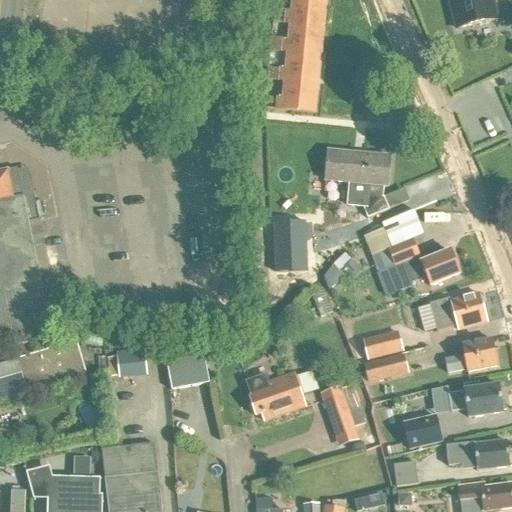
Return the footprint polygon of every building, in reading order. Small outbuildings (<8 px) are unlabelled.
[(286,13),(284,25),(289,26),(323,29),(326,1),(317,0),(292,0),(291,14),(286,13)] [(449,0),(457,31),(497,22),(491,0),(449,0)] [(283,42),(282,54),(287,55),(320,58),(323,29),(289,26),(288,42),(283,42)] [(280,71),(279,83),(284,83),(318,86),(320,58),(287,55),(285,71),(280,71)] [(277,99),(276,112),(315,116),(318,86),(284,83),(282,100),(277,99)] [(368,207),(363,209),(368,221),(389,212),(384,200),(383,200),(384,189),(388,189),(391,160),(329,154),(326,184),(370,188),(368,207)] [(0,349),(51,339),(50,334),(60,332),(33,196),(23,190),(20,191),(16,170),(0,172),(0,349)] [(296,230),(274,230),(273,253),(296,254),(296,230)] [(430,288),(459,277),(450,253),(418,266),(415,259),(419,257),(414,244),(372,261),(378,276),(396,268),(396,269),(404,266),(411,285),(427,279),(430,288)] [(480,296),(451,304),(450,300),(429,305),(436,333),(456,328),(457,331),(487,324),(480,296)] [(428,334),(407,338),(409,350),(430,346),(428,334)] [(465,358),(445,362),(447,375),(467,371),(468,374),(497,368),(491,341),(463,347),(465,358)] [(0,365),(0,401),(25,394),(26,396),(86,378),(75,343),(0,365)] [(118,380),(147,378),(145,355),(116,357),(116,359),(106,360),(107,379),(118,378),(118,380)] [(166,364),(171,393),(209,386),(204,357),(166,364)] [(404,358),(364,367),(368,387),(409,377),(404,358)] [(264,379),(245,386),(250,401),(248,402),(254,420),(261,418),(263,425),(304,410),(292,377),(267,386),(264,379)] [(499,387),(480,390),(479,385),(464,387),(464,393),(448,395),(451,414),(467,412),(468,420),(503,415),(499,387)] [(320,397),(334,439),(355,432),(341,390),(320,397)] [(407,429),(412,453),(442,446),(437,422),(407,429)] [(507,444),(475,448),(474,445),(445,448),(448,468),(476,465),(476,473),(510,469),(507,444)] [(160,511),(153,446),(100,452),(106,511),(160,511)] [(34,501),(48,502),(47,511),(101,511),(102,498),(99,497),(99,481),(51,478),(46,458),(23,464),(34,501)] [(415,465),(393,468),(396,490),(418,487),(415,465)] [(21,468),(7,469),(8,482),(22,482),(21,468)] [(499,511),(511,510),(511,489),(511,486),(484,490),(483,486),(458,489),(461,511),(499,511)] [(22,511),(24,494),(11,494),(10,511),(22,511)] [(369,511),(366,500),(354,503),(356,511),(369,511)]
